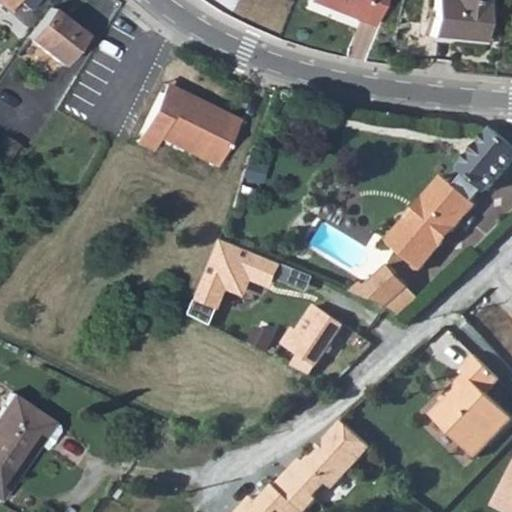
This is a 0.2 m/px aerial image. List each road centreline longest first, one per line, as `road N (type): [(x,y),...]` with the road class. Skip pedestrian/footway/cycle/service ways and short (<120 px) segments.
road 1 (residential): [(511,240),(306,429),(216,490)]
road 2 (secondary): [(165,0),(246,47),(314,70),(511,102)]
